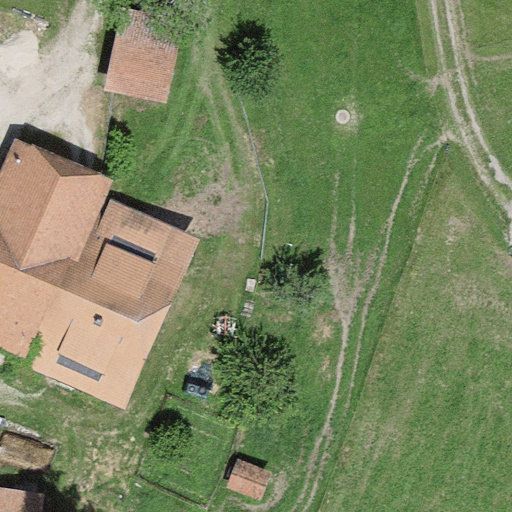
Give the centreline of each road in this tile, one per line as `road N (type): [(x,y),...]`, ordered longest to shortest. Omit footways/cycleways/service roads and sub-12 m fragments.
road 1 (track): [(438,0),(464,119),(511,206)]
road 2 (track): [(0,117),(55,78),(109,0)]
